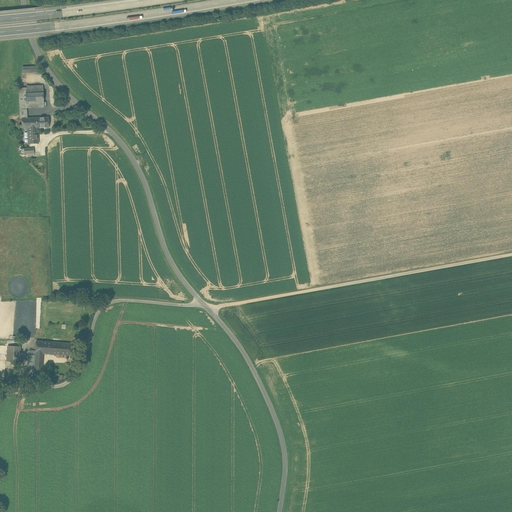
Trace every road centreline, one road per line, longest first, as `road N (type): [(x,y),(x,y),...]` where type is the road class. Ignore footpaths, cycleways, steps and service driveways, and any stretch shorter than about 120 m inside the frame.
road 1 (tertiary): [(201,303),(165,253),(136,166),(51,77),(23,0)]
road 2 (track): [(206,308),(511,254)]
road 3 (unclassified): [(0,391),(67,382),(106,303),(201,303)]
road 4 (motorway): [(0,32),(238,0)]
road 5 (tertiary): [(279,511),(278,428),(242,350),(201,303)]
road 6 (motorway): [(156,0),(0,19)]
